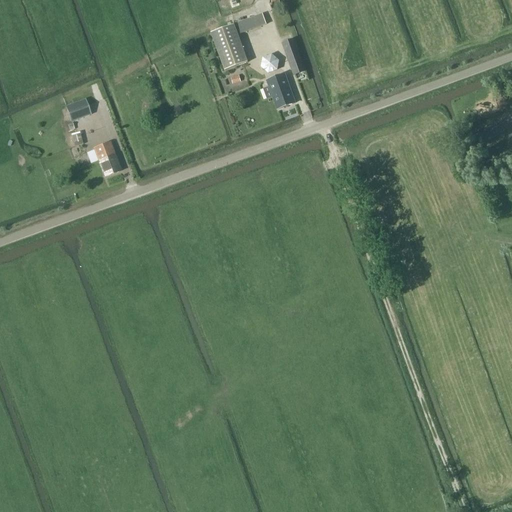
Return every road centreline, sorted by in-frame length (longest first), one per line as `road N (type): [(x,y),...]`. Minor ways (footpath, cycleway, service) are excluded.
road 1 (unclassified): [(0,243),(511,53)]
road 2 (track): [(323,126),(462,511)]
